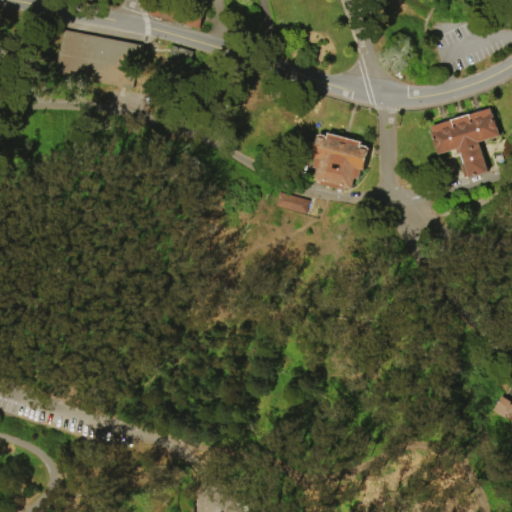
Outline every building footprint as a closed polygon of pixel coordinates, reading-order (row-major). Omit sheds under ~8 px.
[(155,0),(177,0),(208,9),(202,31),(150,15),(155,0)] [(130,42),(62,30),(55,65),(88,71),(89,67),(103,69),(103,74),(124,78),(128,55),(138,57),(140,45),(130,43),(130,42)] [(188,64),(192,51),(171,46),(168,58),(188,64)] [(502,136),(481,143),(491,174),(470,180),(470,179),(466,180),(462,166),(466,165),(461,149),(440,156),(431,128),(494,109),(502,136)] [(354,191),(316,181),(319,170),(314,169),(317,159),(314,158),(320,136),(329,139),(330,135),(363,144),(362,148),(372,150),(366,172),(363,171),(361,181),(357,180),(354,191)] [(279,193),(311,202),(307,216),(275,207),(279,193)] [(511,404),(500,397),(491,411),(511,423),(511,404)]
